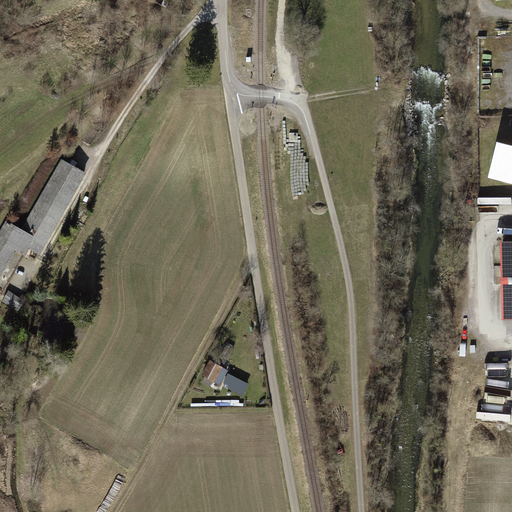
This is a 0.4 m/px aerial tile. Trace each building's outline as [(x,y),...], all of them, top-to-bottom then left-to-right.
[(511,155),(488,156),(488,187),(511,186),(511,155)] [(3,217),(0,222),(0,288),(4,291),(26,255),(36,261),(84,184),(60,169),(24,229),(3,217)] [(511,246),(495,246),(497,321),(511,320),(511,246)] [(20,310),(25,300),(9,291),(4,301),(20,310)] [(229,370),(211,360),(200,380),(218,390),(229,370)]
